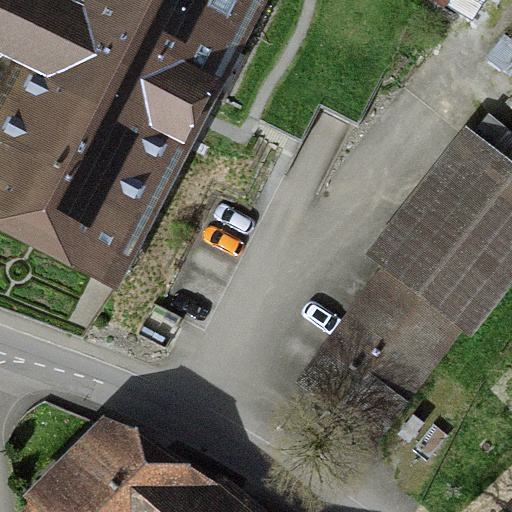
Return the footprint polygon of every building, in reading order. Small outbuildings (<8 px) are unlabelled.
[(251,0),(60,0),(55,11),(32,0),(0,0),(0,65),(20,76),(0,114),(0,221),(112,278),(251,0)] [(363,268),(386,286),(463,351),(511,292),(511,176),(470,141),(363,268)] [(369,462),(463,351),(386,286),(292,398),(369,462)] [(190,511),(203,498),(150,448),(116,434),(38,509),(41,511),(190,511)] [(232,511),(210,493),(203,498),(190,511),(232,511)]
